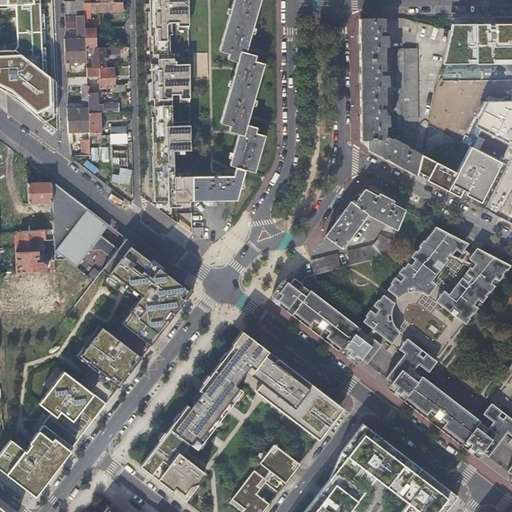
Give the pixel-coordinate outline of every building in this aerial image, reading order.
[(39,0),(0,0),(0,4),(16,4),(18,46),(14,50),(0,50),(0,85),(40,116),(57,108),(56,82),(43,72),(39,0)] [(155,205),(178,222),(177,212),(177,199),(192,199),(191,166),(174,166),(174,149),(191,149),(191,120),(173,120),(173,93),(180,93),(180,97),(190,97),(190,61),(174,61),(174,51),(171,51),(171,32),(173,32),(173,20),(178,20),(178,23),(189,23),(189,0),(149,0),(150,9),(149,9),(150,34),(153,34),(153,52),(158,52),(159,61),(154,61),(152,61),(153,96),(154,96),(155,115),(153,115),(155,205)] [(237,61),(220,122),(230,124),(228,129),(238,132),(229,163),(236,165),(234,174),(193,174),(193,198),(237,198),(245,167),(255,170),(265,134),(255,131),(256,126),(247,123),(264,63),(254,60),(255,55),(245,52),(259,0),(233,0),(219,51),(229,53),(228,59),(237,61)] [(64,1),(65,16),(84,15),(84,3),(84,1),(64,1)] [(84,3),(84,15),(85,27),(95,27),(100,27),(100,19),(91,19),(91,11),(123,10),(123,2),(113,2),(97,2),(95,2),(84,3)] [(84,15),(65,16),(66,31),(78,31),(78,36),(80,36),(80,38),(65,39),(65,51),(86,50),(86,47),(85,27),(84,15)] [(383,31),(383,18),(359,18),(360,114),(362,114),(363,137),(367,137),(368,148),(415,173),(416,170),(420,153),(406,146),(406,145),(393,138),(392,139),(384,135),(384,124),(387,124),(387,111),(383,111),(383,84),(387,84),(387,71),(383,71),(383,45),(387,45),(386,31),(383,31)] [(511,63),(511,23),(452,24),(442,64),(511,63)] [(95,27),(85,27),(86,47),(98,47),(98,44),(96,44),(95,34),(95,27)] [(86,47),(86,50),(86,56),(86,57),(93,56),(93,67),(94,67),(99,67),(106,67),(105,54),(120,54),(120,52),(124,52),(124,49),(129,49),(129,47),(98,47),(86,47)] [(417,47),(403,48),(404,120),(417,120),(417,47)] [(86,50),(65,51),(65,62),(66,65),(70,65),(69,63),(86,62),(86,57),(86,56),(86,50)] [(110,88),(110,92),(115,92),(126,92),(125,85),(115,85),(114,67),(106,67),(99,67),(100,88),(110,88)] [(88,103),(88,107),(88,113),(100,112),(119,112),(119,103),(98,104),(98,97),(102,97),(102,92),(98,92),(93,93),(88,93),(88,103)] [(473,124),(510,143),(511,139),(511,101),(509,100),(485,101),(473,124)] [(68,105),(68,120),(89,119),(88,113),(88,107),(71,108),(71,105),(68,105)] [(89,131),(89,135),(99,135),(99,132),(101,132),(100,112),(88,113),(89,119),(89,131)] [(72,132),(89,131),(89,119),(68,120),(69,135),(72,134),(72,132)] [(127,134),(111,134),(112,163),(128,166),(127,134)] [(83,154),(90,154),(89,139),(82,140),(83,154)] [(420,153),(416,170),(426,175),(425,178),(458,195),(462,188),(466,190),(464,193),(470,196),(471,193),(481,198),(484,193),(493,174),(490,173),(497,160),(470,146),(456,172),(420,153)] [(490,173),(493,174),(500,161),(497,160),(490,173)] [(415,173),(425,178),(426,175),(416,170),(415,173)] [(53,220),(54,239),(55,249),(76,266),(88,249),(101,249),(111,257),(118,248),(101,234),(109,224),(51,179),(51,181),(52,202),(53,220)] [(27,183),(28,194),(29,203),(52,202),(51,181),(27,182),(27,183)] [(397,227),(404,210),(391,202),(391,200),(379,193),(378,196),(364,189),(356,200),(352,198),(326,234),(342,246),(367,212),(397,227)] [(471,193),(470,196),(469,197),(480,203),(485,193),(484,193),(481,198),(471,193)] [(177,199),(177,212),(192,211),(192,199),(177,199)] [(22,206),(9,206),(10,210),(18,209),(19,223),(14,224),(14,231),(20,231),(30,230),(29,210),(29,205),(22,206)] [(29,210),(30,230),(45,230),(45,237),(45,240),(54,239),(53,220),(35,221),(34,210),(29,210)] [(385,288),(391,293),(398,292),(403,284),(406,286),(409,285),(411,283),(420,290),(429,279),(454,246),(457,248),(462,243),(459,240),(460,238),(434,225),(421,241),(420,241),(416,245),(418,246),(414,250),(413,250),(410,254),(410,255),(401,268),(400,267),(396,272),(397,272),(394,276),(393,275),(389,281),(390,282),(385,288)] [(194,237),(203,237),(203,226),(193,227),(194,237)] [(30,230),(20,231),(21,251),(38,250),(38,247),(37,238),(45,237),(45,230),(30,230)] [(387,251),(393,238),(380,233),(378,239),(373,244),(347,250),(350,265),(386,256),(387,251)] [(30,443),(25,450),(11,438),(0,452),(0,468),(35,496),(107,403),(91,391),(102,376),(118,387),(193,289),(127,238),(103,269),(140,299),(121,322),(124,324),(115,336),(100,325),(75,355),(91,367),(79,382),(64,370),(38,403),(51,413),(29,442),(30,443)] [(21,251),(16,251),(17,272),(20,271),(47,270),(46,261),(36,262),(35,257),(38,257),(38,251),(46,251),(46,249),(38,250),(21,251)] [(483,250),(449,294),(441,305),(464,322),(465,320),(466,321),(470,317),(469,316),(472,311),(473,312),(477,308),(476,307),(482,299),(483,300),(487,295),(485,295),(489,290),(490,290),(493,286),(492,285),(498,277),(500,278),(503,274),(502,273),(505,268),(507,269),(510,264),(483,250)] [(313,274),(341,267),(337,253),(310,260),(313,274)] [(47,270),(20,271),(21,293),(27,292),(48,291),(48,285),(38,286),(37,276),(42,276),(42,277),(46,277),(46,274),(47,274),(47,270)] [(357,326),(294,278),(293,278),(290,283),(287,280),(285,282),(283,280),(272,293),(274,294),(273,296),(277,299),(275,301),(290,312),(291,310),(308,323),(310,320),(315,324),(313,326),(319,331),(321,328),(326,333),(324,335),(341,348),(339,351),(354,362),(358,357),(364,361),(378,343),(369,336),(368,337),(356,327),(357,326)] [(398,292),(391,293),(397,298),(400,295),(403,293),(410,292),(412,291),(416,292),(419,293),(424,295),(434,283),(429,279),(420,290),(411,283),(409,285),(406,286),(403,284),(398,292)] [(441,305),(449,294),(444,290),(436,301),(441,305)] [(20,293),(2,294),(2,302),(10,301),(10,300),(28,300),(28,306),(26,306),(26,308),(29,308),(29,310),(35,310),(39,310),(49,309),(48,291),(27,292),(27,295),(20,296),(20,293)] [(361,319),(383,337),(391,327),(383,320),(385,318),(384,315),(381,312),(387,305),(387,298),(381,293),(376,300),(374,299),(371,304),(372,305),(369,309),(368,308),(364,312),(365,313),(361,319)] [(391,327),(383,337),(389,342),(398,330),(395,327),(393,325),(391,319),(390,313),(391,309),(393,303),(387,298),(387,305),(381,312),(384,315),(385,318),(383,320),(391,327)] [(17,311),(3,312),(3,320),(18,320),(17,311)] [(186,496),(204,472),(181,454),(189,443),(193,446),(200,437),(203,440),(212,429),(208,427),(234,393),(237,396),(242,390),(234,384),(245,370),(261,382),(255,390),(318,439),(342,408),(243,332),(227,353),(229,355),(223,362),(221,360),(209,376),(211,378),(206,385),(203,383),(198,390),(201,392),(190,406),(187,404),(180,414),(182,416),(177,422),(175,420),(165,433),(168,435),(163,441),(161,439),(140,466),(166,486),(169,483),(186,496)] [(405,353),(413,342),(407,338),(399,348),(405,353)] [(463,446),(477,457),(482,451),(488,455),(507,430),(511,424),(511,417),(493,402),(491,404),(490,403),(484,411),(486,412),(484,413),(493,420),(488,427),(480,421),(481,419),(459,403),(422,375),(421,376),(413,370),(419,364),(427,370),(429,368),(430,369),(436,361),(435,361),(436,359),(413,342),(405,353),(386,377),(391,381),(387,387),(403,400),(405,397),(426,412),(428,410),(433,414),(433,415),(439,419),(440,418),(444,422),(442,425),(465,443),(463,446)] [(223,362),(229,355),(227,353),(221,360),(223,362)] [(211,378),(209,376),(203,383),(206,385),(211,378)] [(208,427),(212,429),(237,396),(234,393),(208,427)] [(346,511),(349,510),(356,500),(374,476),(408,503),(400,511),(444,511),(457,496),(362,423),(340,451),(329,479),(303,511),(346,511)] [(200,437),(193,446),(197,449),(203,440),(200,437)] [(277,492),(299,464),(273,444),(266,454),(275,461),(269,469),(260,462),(231,499),(244,508),(242,511),(240,511),(261,511),(268,503),(256,494),(264,482),(277,492)] [(242,511),(244,508),(231,499),(229,502),(242,511)] [(356,500),(349,510),(350,510),(357,500),(356,500)]
